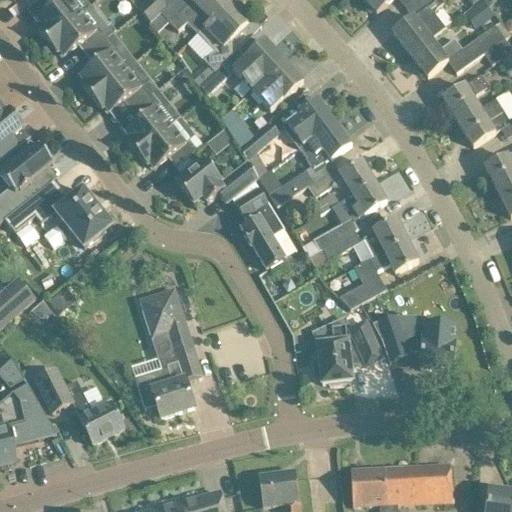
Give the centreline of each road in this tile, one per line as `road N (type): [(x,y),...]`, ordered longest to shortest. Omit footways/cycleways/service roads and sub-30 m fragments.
road 1 (residential): [(0,41),(145,229),(221,258),(276,346),(294,431)]
road 2 (residential): [(511,367),(446,203),(382,105),(290,0)]
road 3 (residential): [(0,511),(294,431)]
road 4 (residential): [(294,431),(393,425),(511,438)]
